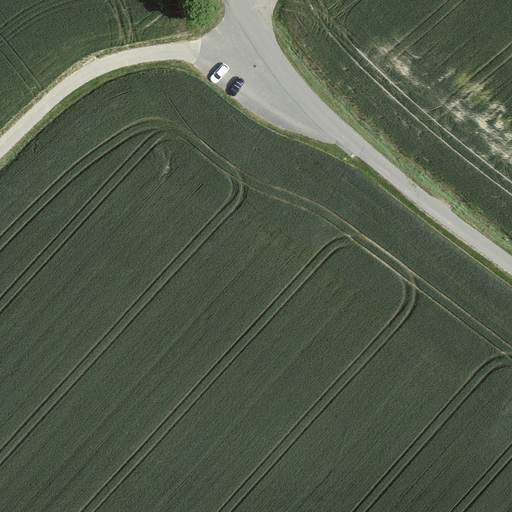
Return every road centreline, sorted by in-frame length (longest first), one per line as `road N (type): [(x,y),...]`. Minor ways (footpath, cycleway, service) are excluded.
road 1 (track): [(246,13),(327,119),(511,265)]
road 2 (track): [(246,13),(207,45),(87,73),(0,148)]
